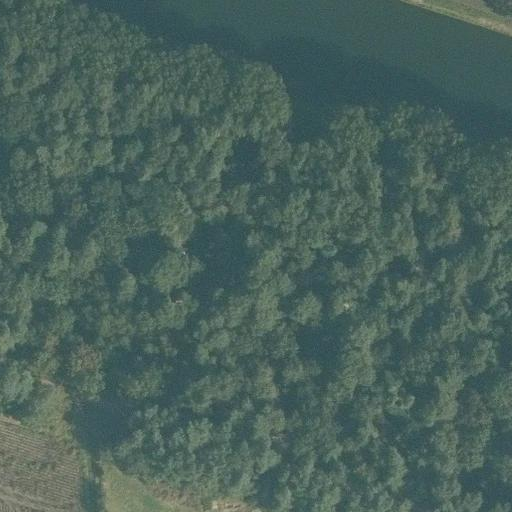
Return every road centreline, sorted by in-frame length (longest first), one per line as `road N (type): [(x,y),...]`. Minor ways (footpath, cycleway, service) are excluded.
road 1 (track): [(0,25),(511,194)]
road 2 (track): [(420,511),(93,404)]
